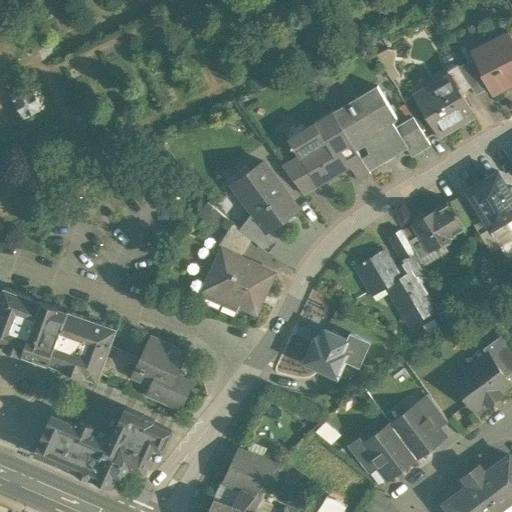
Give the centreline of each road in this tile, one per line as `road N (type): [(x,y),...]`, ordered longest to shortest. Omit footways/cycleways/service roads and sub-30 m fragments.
road 1 (residential): [(511,128),(344,231),(257,353)]
road 2 (residential): [(257,353),(0,260)]
road 3 (residential): [(257,353),(156,511)]
road 4 (residential): [(413,511),(419,483),(511,418)]
